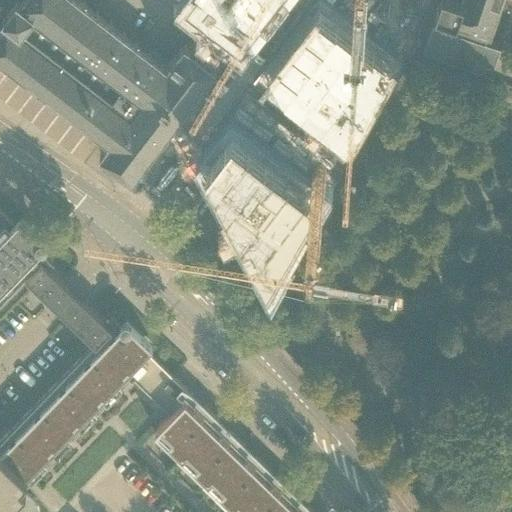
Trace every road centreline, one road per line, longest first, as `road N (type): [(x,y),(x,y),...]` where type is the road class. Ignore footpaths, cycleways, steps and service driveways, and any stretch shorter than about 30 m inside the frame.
road 1 (secondary): [(383,511),(342,435),(279,368),(185,271),(121,236)]
road 2 (secondary): [(121,236),(151,282),(370,511)]
road 3 (unclassified): [(121,236),(303,0)]
road 4 (residential): [(0,368),(121,236)]
road 5 (secondary): [(0,143),(121,236)]
